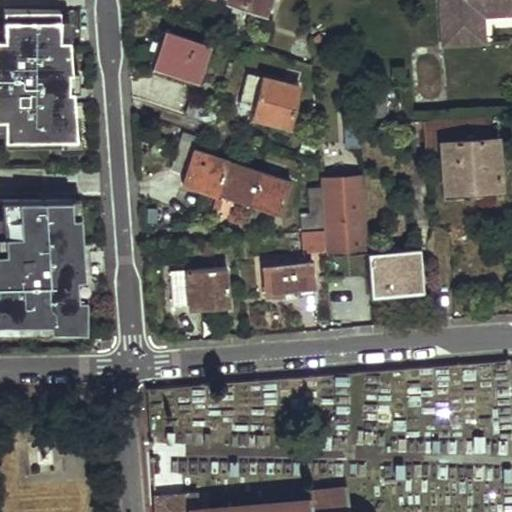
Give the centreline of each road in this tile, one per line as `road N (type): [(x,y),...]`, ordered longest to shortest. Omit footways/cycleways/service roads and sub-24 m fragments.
road 1 (residential): [(129,366),(511,335)]
road 2 (residential): [(129,366),(106,0)]
road 3 (residential): [(129,366),(135,511)]
road 4 (residential): [(0,370),(129,366)]
